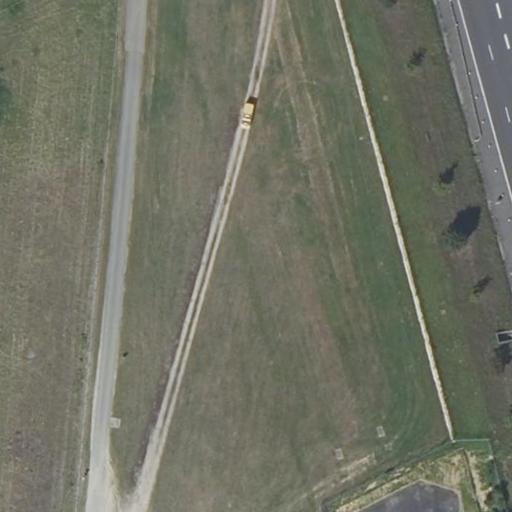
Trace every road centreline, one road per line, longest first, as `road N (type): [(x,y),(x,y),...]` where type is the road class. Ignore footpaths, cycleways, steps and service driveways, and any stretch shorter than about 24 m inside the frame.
road 1 (track): [(269,0),(247,118),(145,487),(131,511)]
road 2 (trunk): [(478,0),(511,125)]
